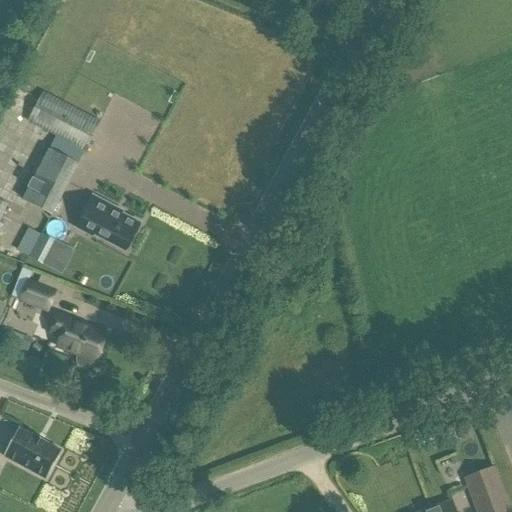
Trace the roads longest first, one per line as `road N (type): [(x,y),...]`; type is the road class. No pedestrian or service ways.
road 1 (tertiary): [(139,442),(381,0)]
road 2 (unclassified): [(137,511),(511,379)]
road 3 (unclassified): [(139,442),(0,386)]
